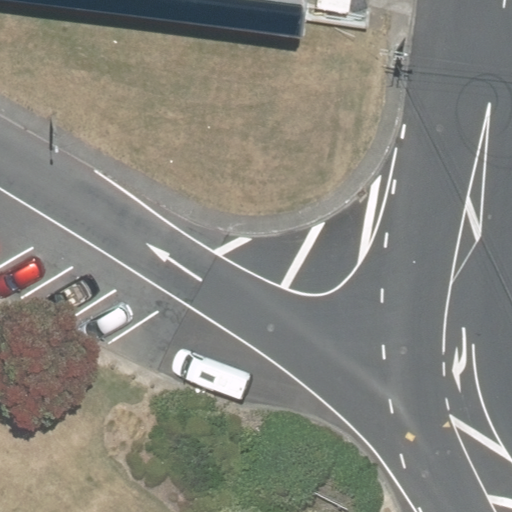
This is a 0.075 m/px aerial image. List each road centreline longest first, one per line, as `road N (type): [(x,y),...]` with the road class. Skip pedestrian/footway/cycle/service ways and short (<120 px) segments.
road 1 (unclassified): [(439,385),(279,331),(0,158)]
road 2 (unclassified): [(439,385),(488,125)]
road 3 (unclassified): [(455,511),(428,434),(439,385)]
road 4 (unclassified): [(488,125),(505,0)]
